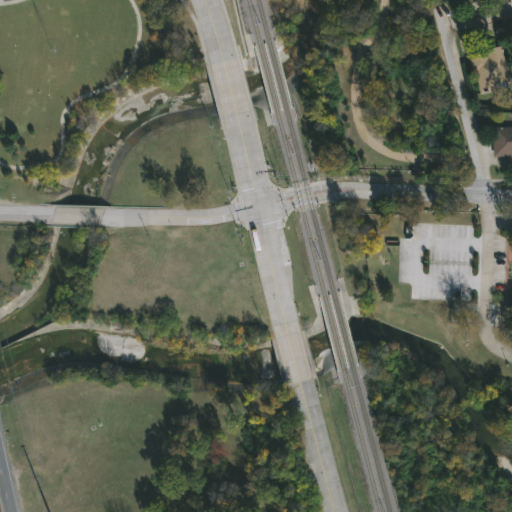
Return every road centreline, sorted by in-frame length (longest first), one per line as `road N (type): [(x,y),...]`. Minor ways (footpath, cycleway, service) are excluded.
road 1 (tertiary): [(259,208),(346,192),(511,196)]
road 2 (tertiary): [(122,218),(259,208)]
road 3 (tertiary): [(335,511),(299,384)]
